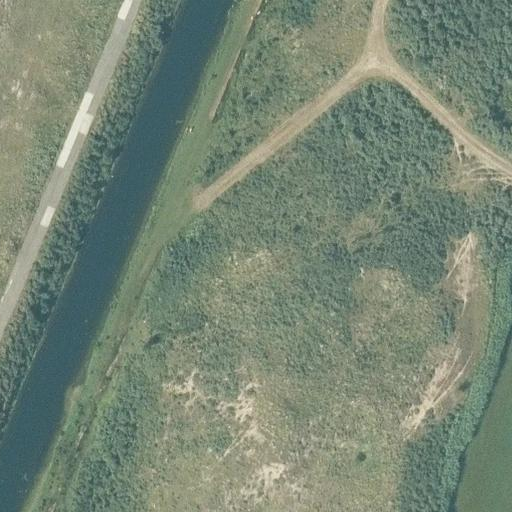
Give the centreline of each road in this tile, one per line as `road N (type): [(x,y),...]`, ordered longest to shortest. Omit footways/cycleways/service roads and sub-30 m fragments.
road 1 (track): [(380,61),(166,225),(196,147)]
road 2 (track): [(0,323),(134,0)]
road 3 (track): [(166,225),(44,511)]
road 4 (track): [(511,163),(380,61),(374,31),(381,0)]
